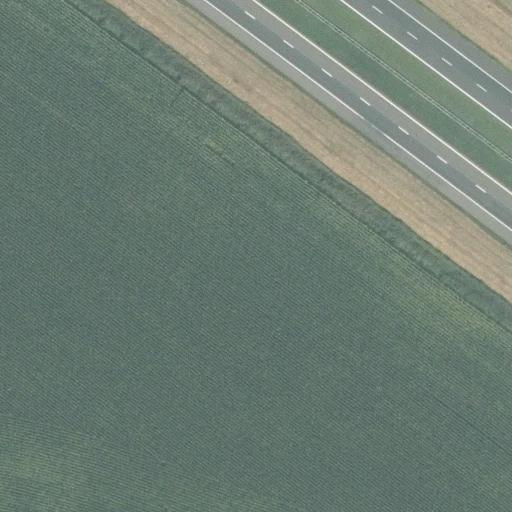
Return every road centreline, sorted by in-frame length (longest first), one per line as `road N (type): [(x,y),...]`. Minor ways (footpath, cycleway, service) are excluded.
road 1 (motorway): [(223,0),(511,214)]
road 2 (motorway): [(511,117),(357,0)]
